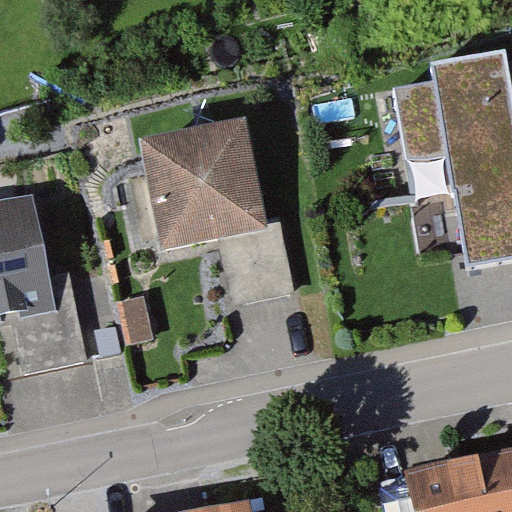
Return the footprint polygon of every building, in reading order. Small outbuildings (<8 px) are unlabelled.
[(434,93),(394,100),(406,168),(449,160),(469,270),(508,263),(511,262),(511,128),(501,66),(431,78),(434,93)] [(244,137),(147,156),(168,261),(219,251),(232,314),(267,307),(293,301),(278,226),(263,229),(244,137)] [(34,203),(0,209),(0,330),(58,318),(34,203)] [(143,304),(119,310),(129,350),(153,345),(143,304)] [(117,332),(97,337),(103,361),(123,356),(117,332)] [(511,511),(511,470),(441,477),(444,511),(511,511)] [(392,511),(412,511),(408,489),(388,493),(392,511)]
